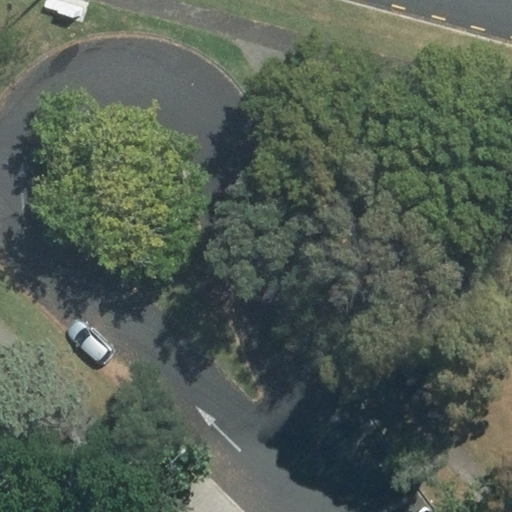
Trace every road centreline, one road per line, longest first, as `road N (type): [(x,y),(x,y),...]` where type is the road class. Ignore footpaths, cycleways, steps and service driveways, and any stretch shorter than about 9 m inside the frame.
road 1 (residential): [(21,186),(50,90),(108,63),(183,84),(234,120),(339,504)]
road 2 (residential): [(339,504),(78,284),(21,186)]
